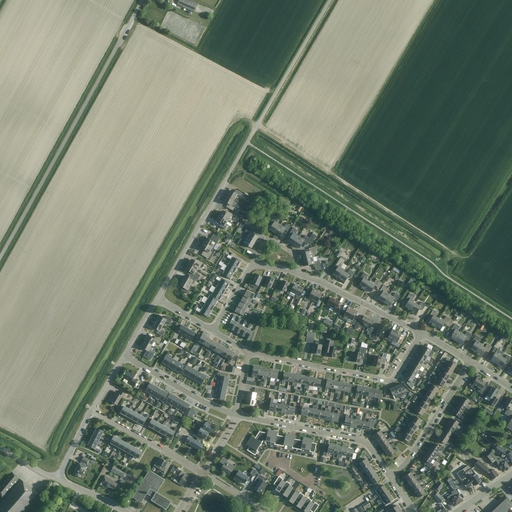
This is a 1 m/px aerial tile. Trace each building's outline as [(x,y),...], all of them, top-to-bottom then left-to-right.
[(179,0),(177,4),(194,12),(198,4),(187,0),(179,0)] [(243,194),(236,190),(234,193),(231,191),(227,196),(235,201),(238,202),(239,201),(235,199),(237,195),(241,197),(243,194)] [(233,211),(234,208),(238,202),(235,201),(227,196),(224,202),(228,204),(226,207),(233,211)] [(219,216),(227,221),(229,218),(231,219),(234,215),(228,212),(227,214),(222,211),(219,216)] [(227,221),(219,216),(216,221),(221,224),(220,226),(225,229),(228,225),(226,224),(227,221)] [(274,223),(270,229),(275,233),(281,225),(277,222),(279,218),(275,216),(271,221),(274,223)] [(284,227),(281,225),(275,233),(281,236),(285,230),(288,232),(291,226),(286,223),(284,227)] [(249,234),(247,238),(255,243),(258,237),(251,233),(253,230),(248,227),(245,232),(249,234)] [(294,245),(299,237),(295,234),(298,230),(293,227),(290,233),(292,234),(288,241),(294,245)] [(203,243),(216,250),(214,249),(220,238),(215,235),(211,241),(206,238),(203,243)] [(306,243),(310,238),(305,235),(303,239),(299,237),(294,245),(300,249),(304,242),(306,243)] [(255,243),(247,238),(245,242),(240,239),(238,244),(243,247),(245,245),(251,249),(255,243)] [(201,255),(203,255),(210,260),(213,255),(216,250),(203,243),(201,247),(204,249),(201,255)] [(304,260),(313,257),(312,253),(316,252),(315,247),(309,248),(310,251),(302,253),(304,260)] [(231,260),(229,263),(237,268),(241,262),(231,256),(229,255),(227,257),(231,260)] [(314,261),(313,257),(304,260),(305,266),(313,264),(314,267),(320,266),(318,260),(314,261)] [(336,278),(339,279),(344,271),(344,270),(341,267),(345,260),(341,257),(335,266),(338,268),(334,274),(337,276),(336,278)] [(188,265),(196,270),(198,266),(200,268),(202,263),(197,260),(196,263),(190,260),(188,265)] [(227,266),(223,264),(224,263),(220,261),(218,264),(222,266),(234,273),(237,268),(229,263),(227,266)] [(197,280),(200,275),(195,272),(196,270),(188,265),(185,269),(190,272),(189,275),(191,276),(194,278),(196,279),(197,280)] [(234,273),(222,266),(220,269),(224,271),(223,274),(230,279),(234,273)] [(344,271),(339,279),(344,283),(349,276),(351,278),(354,272),(350,269),(347,273),(344,271)] [(364,290),(370,282),(366,279),(368,276),(364,273),(360,278),(363,280),(359,286),(364,290)] [(261,287),(262,284),(264,280),(262,279),(262,277),(256,274),(252,283),(261,287)] [(182,280),(190,285),(192,282),(194,283),(196,279),(194,278),(191,276),(189,279),(184,276),(182,280)] [(262,284),(270,288),(274,279),(268,276),(268,278),(265,277),(264,280),(262,284)] [(220,282),(218,285),(226,289),(229,284),(217,277),(216,279),(220,282)] [(370,282),(364,290),(366,291),(367,290),(371,293),(375,286),(377,287),(377,288),(379,290),(383,283),(377,279),(374,283),(371,281),(370,282)] [(190,285),(182,280),(179,285),(184,288),(183,290),(188,293),(190,289),(188,288),(190,285)] [(279,282),(275,290),(280,292),(282,289),(285,291),(289,284),(283,281),(282,283),(279,282)] [(295,294),(299,286),(294,284),(290,292),(295,294)] [(211,288),(223,295),(226,289),(218,285),(216,288),(212,286),(211,288)] [(384,302),(389,295),(386,292),(388,288),(383,285),(380,291),(383,292),(379,299),(384,302)] [(299,286),(295,294),(298,296),(296,298),(298,300),(299,297),(300,297),(304,288),(299,286)] [(211,296),(218,300),(219,301),(223,295),(211,288),(209,290),(213,293),(211,296)] [(310,299),(313,300),(318,291),(313,289),(310,295),(307,293),(304,300),(309,302),(310,299)] [(247,290),(244,296),(252,299),(252,300),(253,300),(255,294),(247,290)] [(318,291),(313,300),(317,303),(316,306),(319,307),(322,301),(319,300),(322,293),(318,291)] [(393,297),(389,295),(384,302),(390,306),(394,299),(397,301),(400,296),(395,293),(393,297)] [(410,312),(416,302),(413,300),(415,296),(410,293),(407,298),(409,300),(405,306),(408,309),(408,310),(410,312)] [(204,296),(203,299),(215,306),(218,300),(211,296),(210,295),(208,299),(204,296)] [(249,304),(249,305),(250,305),(252,300),(252,299),(244,296),(244,295),(241,301),(249,304)] [(339,313),(342,307),(338,305),(340,302),(330,297),(327,304),(334,308),(333,310),(339,313)] [(203,307),(211,311),(215,306),(203,299),(201,301),(205,303),(203,307)] [(246,310),(249,305),(249,304),(241,301),(240,301),(238,306),(246,310)] [(416,302),(410,312),(416,315),(420,308),(422,310),(426,305),(421,302),(419,306),(416,303),(416,302)] [(243,315),(246,310),(238,306),(237,306),(235,312),(243,315)] [(349,318),(354,309),(348,306),(345,313),(343,311),(340,317),(342,319),(347,321),(349,318)] [(211,311),(203,307),(201,310),(197,308),(196,310),(208,317),(211,311)] [(354,325),(357,319),(355,317),(358,311),(354,309),(349,318),(347,321),(354,325)] [(428,323),(434,327),(440,318),(440,317),(439,319),(436,316),(438,313),(433,310),(430,315),(432,316),(428,323)] [(156,321),(163,326),(166,322),(170,324),(172,320),(167,317),(165,319),(159,315),(156,319),(157,320),(156,321)] [(365,326),(369,318),(364,316),(361,322),(358,320),(355,328),(358,329),(359,327),(361,328),(362,325),(365,326)] [(453,321),(446,316),(444,320),(440,318),(434,327),(436,328),(437,327),(441,329),(445,323),(447,324),(447,325),(449,327),(453,321)] [(370,335),(374,328),(371,327),(374,321),(369,318),(365,326),(368,328),(366,331),(368,332),(367,334),(370,335)] [(237,323),(237,322),(232,320),(228,328),(233,331),(237,323)] [(163,326),(156,321),(155,323),(154,323),(152,327),(158,331),(157,333),(163,337),(165,332),(161,329),(163,326)] [(242,326),(243,325),(237,323),(233,331),(238,334),(242,326)] [(374,328),(370,335),(369,337),(376,341),(379,336),(383,338),(388,327),(381,324),(376,332),(373,330),(374,328)] [(450,337),(456,341),(461,333),(457,331),(460,327),(455,324),(452,329),(454,331),(450,337)] [(178,332),(182,335),(186,328),(181,325),(178,332)] [(247,329),(248,328),(242,326),(238,334),(244,337),(247,329)] [(186,328),(182,335),(187,337),(191,331),(186,328)] [(247,329),(244,337),(243,337),(249,340),(253,331),(247,329)] [(393,340),(397,332),(392,329),(391,333),(388,331),(385,339),(389,341),(390,338),(393,340)] [(196,333),(191,331),(187,337),(192,340),(196,333)] [(461,333),(456,341),(461,345),(466,338),(468,340),(472,334),(467,331),(465,335),(461,333)] [(305,342),(313,344),(314,338),(312,338),(313,333),(307,332),(305,342)] [(397,332),(393,340),(391,343),(398,347),(403,339),(400,337),(402,334),(397,332)] [(145,341),(152,345),(154,342),(158,344),(161,339),(155,336),(154,339),(147,335),(145,339),(145,341)] [(200,343),(204,345),(208,338),(202,335),(197,345),(198,346),(200,343)] [(473,352),(476,354),(482,344),(478,342),(481,338),(476,335),(472,341),(475,342),(471,349),(474,351),(473,352)] [(213,341),(208,338),(204,345),(207,347),(206,350),(208,351),(213,341)] [(316,340),(313,353),(320,355),(322,345),(318,344),(319,341),(316,340)] [(325,349),(330,350),(328,356),(335,358),(338,348),(332,347),(333,341),(326,340),(325,349)] [(145,341),(143,343),(142,343),(140,347),(147,350),(144,356),(150,360),(153,355),(152,354),(154,351),(150,349),(152,345),(145,341)] [(219,344),(213,341),(208,351),(209,352),(211,349),(215,351),(219,344)] [(217,356),(219,357),(224,347),(219,344),(215,351),(218,353),(217,356)] [(482,344),(476,354),(481,357),(486,351),(488,352),(492,347),(487,344),(485,348),(481,346),(482,344)] [(425,346),(421,351),(428,355),(431,357),(433,354),(435,352),(432,350),(425,346)] [(226,357),(230,350),(224,347),(219,357),(220,358),(222,355),(226,357)] [(353,361),(360,363),(361,356),(365,357),(367,348),(360,347),(359,353),(355,352),(353,361)] [(495,362),(497,363),(501,356),(497,354),(500,350),(495,347),(492,352),(495,354),(490,361),(494,363),(495,362)] [(235,354),(230,350),(226,357),(229,359),(228,363),(230,364),(235,354)] [(431,365),(433,363),(426,359),(428,355),(421,351),(418,357),(428,363),(431,365)] [(173,359),(168,356),(170,352),(168,352),(166,355),(162,363),(168,367),(173,359)] [(372,366),(381,367),(382,360),(386,361),(387,354),(383,353),(383,357),(375,356),(372,366)] [(501,356),(497,363),(498,365),(502,368),(506,361),(509,363),(511,358),(507,355),(505,359),(501,356)] [(418,357),(415,362),(422,366),(424,363),(427,365),(428,363),(418,357)] [(173,358),(173,359),(168,367),(175,371),(179,363),(174,360),(175,359),(173,358)] [(449,362),(447,366),(446,366),(453,371),(456,365),(450,361),(451,361),(447,358),(446,360),(449,362)] [(179,363),(175,371),(181,375),(182,373),(186,367),(186,366),(181,364),(181,363),(180,362),(179,363)] [(419,370),(422,366),(415,362),(411,367),(421,373),(422,372),(419,370)] [(443,372),(450,376),(453,371),(446,366),(447,366),(443,363),(442,365),(446,368),(443,371),(443,372)] [(193,369),(188,366),(189,365),(187,364),(186,366),(186,367),(182,373),(189,377),(193,369)] [(258,375),(260,367),(254,366),(251,377),(253,378),(254,374),(258,375)] [(411,367),(408,373),(415,377),(417,374),(420,375),(421,373),(411,367)] [(193,368),(193,369),(189,377),(195,381),(200,373),(199,373),(194,370),(195,369),(193,368)] [(271,378),(273,370),(266,368),(264,380),(266,380),(267,377),(271,378)] [(446,381),(450,376),(443,372),(443,371),(440,369),(439,371),(442,373),(440,376),(440,377),(446,381)] [(133,372),(132,374),(126,370),(122,377),(124,378),(123,381),(126,383),(128,381),(130,382),(129,384),(134,386),(138,381),(134,378),(136,373),(133,372)] [(279,371),(273,370),(271,378),(275,379),(274,382),(277,382),(279,371)] [(200,372),(199,373),(200,373),(195,381),(201,384),(206,376),(201,373),(200,372)] [(289,381),(290,373),(284,372),(282,383),(284,384),(285,380),(289,381)] [(413,381),(415,377),(408,373),(405,378),(408,380),(406,383),(412,389),(416,382),(413,381)] [(443,387),(446,381),(440,377),(440,376),(437,374),(435,376),(439,378),(436,382),(443,387)] [(301,384),(303,376),(297,375),(294,386),(296,386),(300,387),(301,384)] [(217,383),(218,383),(227,385),(229,378),(220,376),(219,381),(218,381),(217,383)] [(314,386),(315,379),(309,377),(307,389),(306,392),(308,392),(309,386),(314,386)] [(475,390),(477,388),(482,380),(477,377),(475,380),(473,379),(469,385),(471,387),(470,387),(475,390)] [(328,388),(332,389),(333,381),(327,379),(325,391),(327,391),(328,388)] [(482,380),(477,388),(479,389),(478,392),(482,394),(487,387),(484,386),(486,383),(482,380)] [(344,391),(346,383),(340,382),(337,393),(340,394),(340,390),(344,391)] [(428,390),(435,394),(438,388),(432,384),(429,382),(427,384),(431,386),(429,389),(428,390)] [(152,395),(156,387),(150,383),(145,391),(150,394),(148,398),(150,399),(152,395)] [(216,391),(217,391),(226,392),(227,385),(218,383),(217,389),(216,389),(216,391)] [(396,386),(398,390),(400,397),(406,394),(402,383),(396,386)] [(358,394),(362,395),(364,387),(358,386),(355,397),(357,397),(358,394)] [(396,398),(400,397),(398,390),(396,386),(390,388),(394,399),(396,398)] [(158,399),(163,391),(156,387),(152,395),(157,398),(156,399),(158,400),(159,399),(158,399)] [(432,399),(435,394),(428,390),(429,389),(425,387),(424,389),(428,391),(426,394),(425,395),(432,399)] [(495,397),(499,391),(492,387),(487,396),(491,399),(489,402),(495,406),(499,400),(495,397)] [(375,397),(376,389),(370,388),(368,399),(370,400),(371,396),(375,397)] [(247,398),(255,399),(256,395),(260,396),(261,390),(255,389),(254,393),(249,391),(247,398)] [(117,405),(122,397),(124,398),(126,394),(120,391),(118,394),(115,392),(114,395),(112,394),(108,400),(117,405)] [(158,399),(159,399),(163,402),(163,403),(164,404),(165,402),(169,395),(163,391),(158,399)] [(226,392),(217,391),(216,396),(215,396),(214,398),(224,400),(226,392)] [(425,395),(426,394),(422,392),(421,394),(424,396),(422,400),(428,404),(432,399),(425,395)] [(172,405),(177,397),(170,393),(169,395),(165,402),(170,404),(170,405),(172,406),(172,405)] [(172,405),(177,408),(176,409),(178,410),(178,409),(183,401),(177,397),(172,405)] [(466,406),(467,406),(469,402),(472,405),(474,402),(470,400),(470,401),(463,397),(460,402),(466,406)] [(511,407),(511,399),(509,397),(503,406),(508,409),(505,414),(511,418),(511,416),(511,411),(510,410),(511,407)] [(255,399),(247,398),(246,404),(257,406),(258,404),(255,403),(255,399)] [(269,410),(275,411),(277,403),(273,403),(274,399),(269,398),(267,406),(270,407),(269,410)] [(418,406),(425,410),(428,404),(422,400),(419,398),(418,400),(421,402),(419,405),(418,406)] [(282,413),(284,401),(284,399),(282,399),(281,404),(277,403),(275,411),(282,413)] [(178,409),(183,412),(183,413),(184,413),(190,404),(183,401),(178,409)] [(463,412),(463,411),(465,407),(469,410),(470,408),(467,406),(466,406),(460,402),(456,407),(463,412)] [(289,406),(288,413),(288,414),(294,415),(296,404),(294,403),(293,407),(289,406)] [(305,406),(305,404),(303,403),(300,403),(300,404),(299,411),(301,411),(301,415),(307,416),(309,408),(309,407),(305,406)] [(422,415),(425,410),(418,406),(419,405),(415,403),(414,405),(418,407),(415,411),(422,415)] [(120,413),(126,416),(130,409),(131,410),(133,406),(131,405),(129,409),(124,406),(120,413)] [(313,409),(309,408),(307,416),(313,417),(316,406),(313,406),(313,409)] [(463,412),(456,407),(453,413),(459,417),(462,413),(465,415),(467,413),(463,411),(463,412)] [(130,409),(126,416),(131,419),(135,413),(136,413),(139,409),(136,408),(134,412),(131,410),(130,409)] [(326,420),(328,408),(326,408),(325,411),(321,411),(319,418),(326,420)] [(338,414),(333,413),(332,421),(338,422),(340,411),(338,410),(338,414)] [(131,419),(137,422),(141,416),(142,416),(144,412),(142,411),(140,415),(136,413),(135,413),(131,419)] [(412,421),(418,426),(422,420),(415,416),(416,416),(412,413),(411,415),(414,417),(412,421)] [(141,416),(137,422),(143,426),(146,419),(147,419),(150,415),(148,414),(145,418),(142,416),(141,416)] [(356,428),(359,417),(357,416),(356,420),(352,419),(350,427),(356,428)] [(148,426),(154,429),(158,422),(159,423),(161,419),(159,418),(157,422),(152,419),(148,426)] [(368,422),(364,421),(363,429),(369,431),(370,427),(373,428),(374,422),(375,420),(369,419),(368,422)] [(415,431),(418,426),(412,421),(409,419),(407,421),(411,423),(409,426),(408,427),(415,431)] [(452,419),(449,424),(455,428),(456,428),(458,424),(461,426),(463,424),(459,422),(458,423),(452,419)] [(158,422),(154,429),(159,432),(163,426),(164,426),(167,422),(164,421),(162,425),(159,423),(158,422)] [(201,427),(210,433),(214,427),(209,425),(210,423),(208,421),(207,423),(206,422),(203,428),(201,427)] [(163,426),(159,432),(165,436),(169,429),(170,429),(172,425),(170,424),(168,428),(164,426),(163,426)] [(405,432),(412,436),(415,431),(408,427),(409,426),(405,424),(404,426),(408,428),(405,432)] [(452,434),(452,433),(454,429),(458,432),(459,430),(456,428),(455,428),(449,424),(445,429),(452,434)] [(169,429),(165,436),(171,439),(174,432),(175,433),(178,429),(175,427),(173,431),(170,429),(169,429)] [(210,433),(201,427),(197,434),(195,432),(193,435),(198,438),(202,441),(204,438),(205,439),(209,433),(210,433)] [(97,428),(94,434),(101,437),(100,439),(104,441),(105,439),(101,436),(104,432),(97,428)] [(267,433),(259,432),(263,441),(270,442),(273,431),(268,429),(267,433)] [(408,442),(412,436),(405,432),(402,429),(401,431),(404,433),(402,438),(408,442)] [(448,439),(449,438),(451,435),(455,437),(456,435),(452,433),(452,434),(445,429),(442,435),(448,439)] [(384,436),(388,434),(386,432),(383,435),(380,430),(374,435),(377,440),(384,436)] [(278,432),(273,431),(270,442),(275,443),(274,444),(279,445),(281,436),(277,435),(278,432)] [(255,439),(252,436),(249,440),(259,447),(263,441),(259,432),(255,439)] [(285,437),(281,436),(279,445),(284,446),(284,445),(288,446),(291,434),(286,433),(285,437)] [(98,442),(100,439),(101,437),(94,434),(91,439),(98,443),(97,444),(101,446),(102,444),(98,442)] [(295,435),(291,434),(288,446),(292,447),(292,448),(297,449),(299,440),(294,439),(295,435)] [(448,439),(442,435),(438,440),(445,445),(448,440),(451,442),(452,440),(449,438),(448,439)] [(116,446),(120,439),(114,436),(110,443),(109,442),(107,446),(109,447),(111,444),(115,446),(116,446)] [(202,441),(198,438),(196,440),(189,436),(185,442),(199,451),(203,445),(201,443),(202,441)] [(387,441),(388,442),(391,439),(390,437),(386,440),(384,436),(377,440),(381,445),(387,441)] [(303,441),(299,440),(297,449),(301,450),(302,449),(306,450),(308,438),(303,437),(303,441)] [(313,439),(308,438),(306,450),(310,450),(310,452),(314,453),(316,444),(312,443),(313,439)] [(95,448),(97,444),(98,443),(91,439),(88,445),(95,449),(94,450),(98,452),(99,450),(95,448)] [(121,449),(125,442),(120,439),(116,446),(115,446),(113,449),(115,450),(117,447),(120,449),(121,449)] [(249,440),(246,445),(249,447),(247,450),(255,455),(258,451),(257,450),(259,447),(249,440)] [(391,446),(391,447),(395,445),(393,443),(390,445),(388,442),(387,441),(381,445),(385,451),(391,446)] [(127,452),(131,445),(125,442),(121,449),(120,449),(118,452),(120,454),(122,450),(126,452),(127,452)] [(437,453),(437,452),(439,449),(443,451),(444,449),(440,447),(434,443),(430,449),(437,453)] [(133,455),(136,449),(131,445),(127,452),(126,452),(124,456),(126,457),(128,453),(132,455),(133,455)] [(334,454),(335,446),(329,445),(329,446),(326,445),(324,455),(329,456),(329,453),(334,454)] [(508,450),(507,451),(498,445),(494,451),(503,457),(505,456),(508,459),(508,458),(511,464),(511,452),(511,451),(510,452),(508,450)] [(394,450),(391,447),(391,446),(385,451),(388,456),(394,452),(395,452),(398,450),(397,448),(394,450)] [(346,456),(348,448),(341,447),(339,458),(341,459),(342,455),(346,456)] [(133,455),(132,455),(130,459),(131,460),(133,456),(138,458),(142,452),(136,449),(133,455)] [(433,458),(434,458),(436,454),(439,456),(441,454),(437,452),(437,453),(430,449),(427,454),(433,458)] [(501,458),(498,460),(492,452),(490,451),(484,456),(490,464),(493,462),(497,467),(499,466),(501,469),(502,468),(504,471),(505,470),(506,470),(510,468),(505,461),(503,459),(502,460),(501,458)] [(437,460),(434,458),(433,458),(427,454),(423,459),(426,461),(424,464),(431,468),(433,465),(430,463),(432,460),(436,462),(437,460)] [(86,466),(87,464),(89,460),(83,457),(81,461),(81,462),(80,464),(78,463),(74,470),(75,470),(73,474),(81,478),(83,473),(84,473),(87,467),(86,467),(86,466)] [(159,469),(165,460),(164,460),(159,457),(154,465),(159,469)] [(228,461),(223,457),(218,464),(223,466),(221,469),(226,472),(225,473),(229,476),(235,467),(227,462),(228,461)] [(361,465),(363,469),(370,464),(366,459),(357,465),(358,467),(361,465)] [(165,460),(159,469),(165,472),(170,464),(164,461),(165,460)] [(494,469),(491,471),(478,460),(473,466),(485,475),(488,473),(491,477),(491,476),(493,479),(499,476),(496,471),(495,472),(494,469)] [(364,476),(373,469),(370,464),(363,469),(365,472),(362,474),(364,476)] [(111,471),(123,478),(126,472),(115,465),(111,471)] [(470,470),(468,466),(457,473),(463,483),(467,489),(474,484),(475,486),(481,482),(476,474),(476,475),(472,469),(470,470)] [(370,479),(377,475),(373,469),(364,476),(365,478),(368,476),(370,479)] [(164,480),(149,470),(133,497),(141,502),(147,493),(153,497),(152,500),(166,509),(171,502),(156,493),(164,480)] [(404,477),(408,482),(414,478),(414,477),(411,474),(415,471),(414,470),(410,472),(410,473),(404,477)] [(178,476),(187,482),(186,481),(190,476),(181,471),(178,476)] [(252,475),(250,478),(239,471),(235,477),(245,484),(248,479),(249,480),(252,481),(255,476),(252,475)] [(23,511),(38,495),(12,472),(0,486),(0,496),(3,499),(18,480),(20,481),(0,504),(0,511),(23,511)] [(254,490),(261,494),(267,484),(263,481),(265,478),(259,474),(255,480),(259,482),(254,490)] [(110,478),(106,475),(101,483),(105,486),(106,485),(110,487),(110,486),(115,489),(118,484),(114,482),(114,481),(110,478)] [(380,480),(377,475),(370,479),(372,483),(370,485),(371,486),(380,480)] [(418,483),(417,482),(415,479),(418,477),(417,475),(414,477),(414,478),(408,482),(411,487),(418,483)] [(187,482),(178,476),(175,482),(183,487),(186,482),(187,482)] [(279,476),(278,477),(274,484),(277,487),(275,490),(279,493),(281,489),(286,482),(282,480),(283,479),(279,476)] [(421,488),(421,487),(418,484),(422,482),(421,480),(417,482),(418,483),(411,487),(415,492),(421,488)] [(287,498),(293,488),(290,485),(291,484),(288,482),(286,481),(286,482),(281,489),(285,492),(283,495),(287,498)] [(458,488),(454,482),(453,481),(449,484),(453,491),(451,492),(452,494),(447,497),(449,501),(451,500),(455,506),(463,501),(457,492),(456,492),(455,490),(458,488)] [(389,503),(390,504),(390,503),(390,502),(393,500),(383,485),(375,491),(385,505),(389,503)] [(424,485),(421,487),(421,488),(415,492),(418,498),(425,493),(422,489),(425,487),(424,485)] [(299,494),(295,491),(289,501),(293,504),(295,501),(298,503),(299,503),(303,496),(304,495),(300,493),(299,494)] [(441,504),(444,500),(436,492),(433,496),(439,502),(441,504)] [(306,499),(303,496),(299,503),(298,503),(296,506),(300,509),(303,506),(306,508),(311,501),(311,500),(307,497),(306,499)] [(511,511),(511,504),(507,498),(491,511),(505,511),(508,510),(510,511),(511,511)] [(314,504),(311,501),(306,508),(304,511),(305,511),(309,511),(310,511),(312,511),(314,511),(319,505),(315,502),(314,504)] [(446,511),(442,505),(441,504),(439,502),(437,503),(440,507),(432,511),(446,511)]
